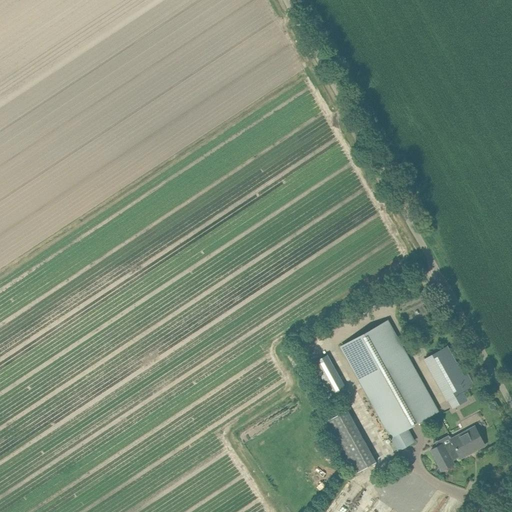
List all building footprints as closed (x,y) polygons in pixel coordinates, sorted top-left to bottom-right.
[(413,443),(405,430),(436,412),(386,321),(341,346),(399,450),(413,443)] [(446,346),(425,358),(452,408),(453,408),(453,407),(457,405),(456,405),(452,407),(448,399),(462,391),(469,388),(467,385),(471,382),(467,375),(463,377),(446,346)] [(347,390),(327,355),(308,366),(328,401),(347,390)] [(377,463),(351,409),(327,420),(353,474),(377,463)] [(418,427),(412,430),(415,438),(421,436),(418,427)] [(452,443),(444,447),(442,444),(430,450),(441,470),(453,464),(452,461),(460,456),(460,458),(484,445),(474,427),(450,439),(452,443)]
